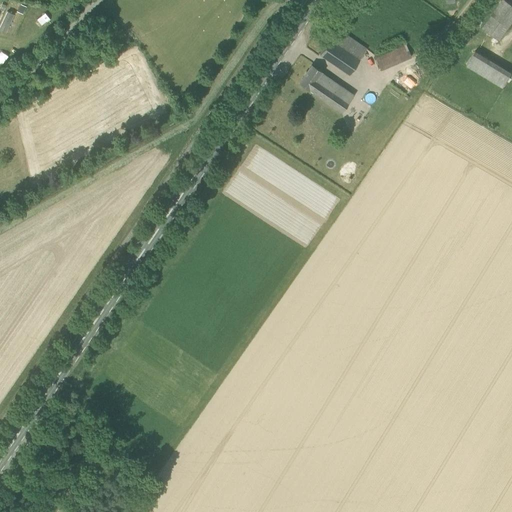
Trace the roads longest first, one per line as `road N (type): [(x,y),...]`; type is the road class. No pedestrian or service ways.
road 1 (primary): [(0,461),(315,0)]
road 2 (unclassified): [(0,100),(101,0)]
